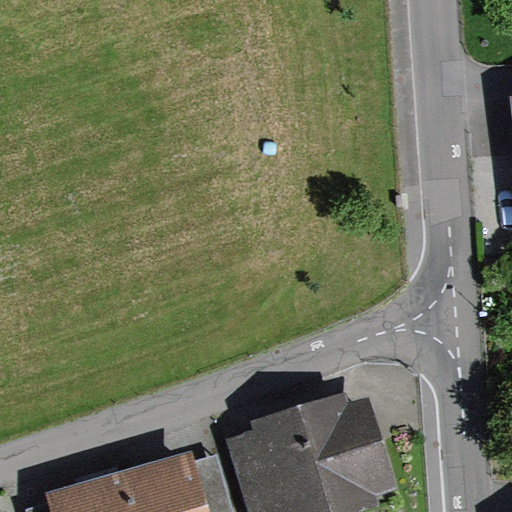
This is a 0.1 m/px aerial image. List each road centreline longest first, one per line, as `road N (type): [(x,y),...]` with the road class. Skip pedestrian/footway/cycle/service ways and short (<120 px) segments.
road 1 (residential): [(0,472),(454,324)]
road 2 (residential): [(435,0),(454,324)]
road 3 (residential): [(454,324),(457,511)]
